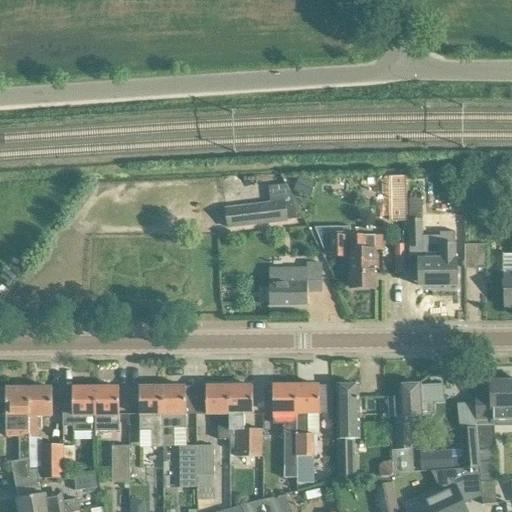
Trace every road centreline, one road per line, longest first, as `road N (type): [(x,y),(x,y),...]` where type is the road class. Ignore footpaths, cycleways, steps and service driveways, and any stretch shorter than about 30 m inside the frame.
road 1 (secondary): [(511,340),(0,345)]
road 2 (tertiary): [(412,72),(0,98)]
